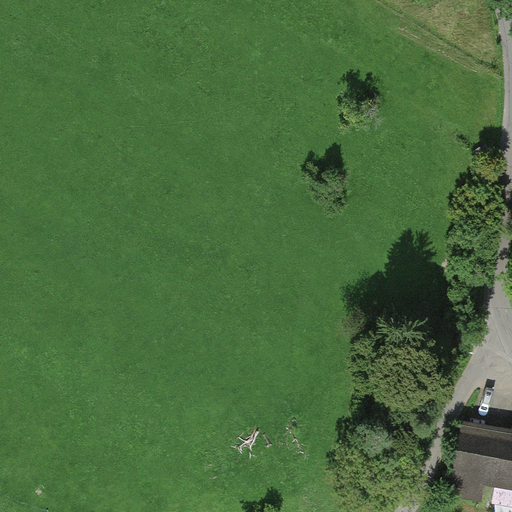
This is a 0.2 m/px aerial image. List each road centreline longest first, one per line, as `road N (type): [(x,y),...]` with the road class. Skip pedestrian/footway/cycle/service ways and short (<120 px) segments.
road 1 (track): [(509,338),(492,350),(403,511)]
road 2 (residential): [(511,174),(500,305),(511,342)]
